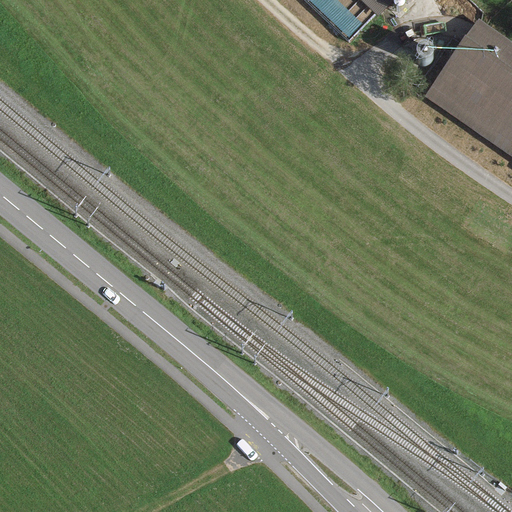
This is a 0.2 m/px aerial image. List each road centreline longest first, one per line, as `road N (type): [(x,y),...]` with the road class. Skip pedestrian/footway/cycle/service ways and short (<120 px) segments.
road 1 (primary): [(0,194),(371,511)]
road 2 (track): [(267,0),(363,84)]
